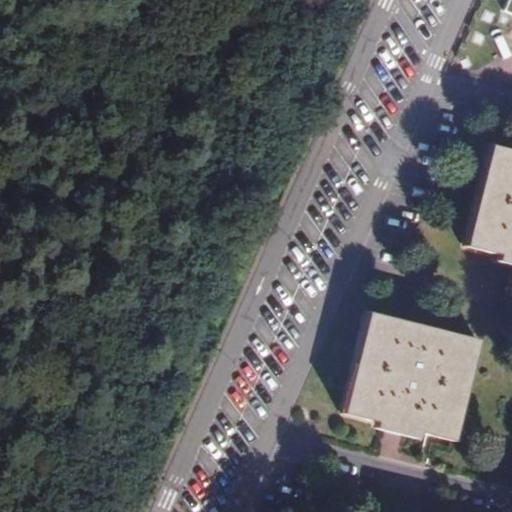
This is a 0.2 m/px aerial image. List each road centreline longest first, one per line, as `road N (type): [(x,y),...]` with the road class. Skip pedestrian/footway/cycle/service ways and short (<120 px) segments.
road 1 (residential): [(386,0),(161,511)]
road 2 (residential): [(265,440),(425,82)]
road 3 (residential): [(265,440),(511,505)]
